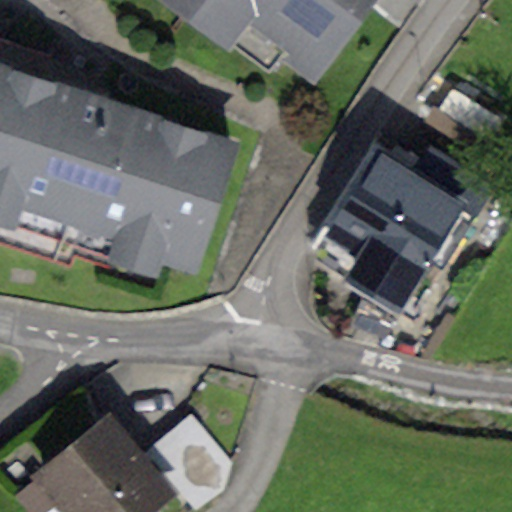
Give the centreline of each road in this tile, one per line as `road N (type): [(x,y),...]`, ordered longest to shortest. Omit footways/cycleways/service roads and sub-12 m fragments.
road 1 (residential): [(247,341),(273,282),(456,0)]
road 2 (residential): [(247,341),(511,385)]
road 3 (residential): [(0,321),(247,341)]
